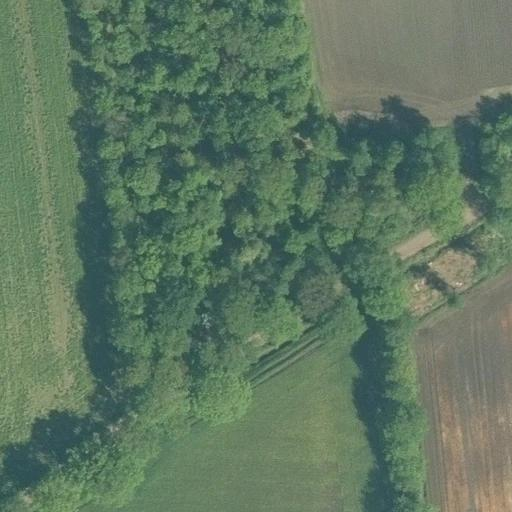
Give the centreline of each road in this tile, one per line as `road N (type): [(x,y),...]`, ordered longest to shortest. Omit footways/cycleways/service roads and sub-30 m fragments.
road 1 (track): [(161,400),(511,192)]
road 2 (unclassified): [(10,511),(161,400)]
